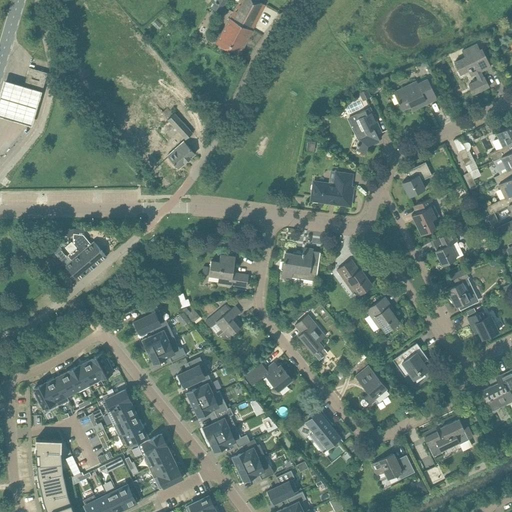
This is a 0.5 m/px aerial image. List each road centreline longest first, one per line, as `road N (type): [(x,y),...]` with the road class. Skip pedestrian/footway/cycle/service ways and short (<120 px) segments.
road 1 (residential): [(463,367),(458,398),(448,407),(379,438),(357,436),(262,315),(271,217)]
road 2 (residential): [(18,488),(13,384),(93,337),(114,344),(214,475)]
road 3 (residential): [(168,207),(276,29),(302,0)]
road 4 (residential): [(362,225),(393,158),(511,100)]
road 5 (residential): [(168,207),(24,328)]
road 6 (residential): [(362,225),(463,367)]
road 7 (residential): [(0,209),(168,207)]
